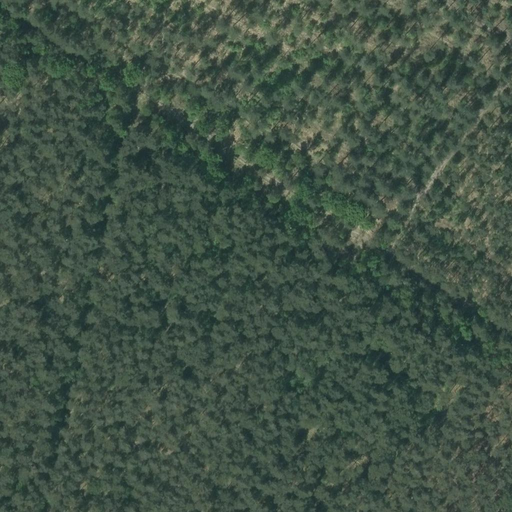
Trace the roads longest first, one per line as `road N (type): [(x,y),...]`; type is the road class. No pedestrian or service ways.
road 1 (track): [(383,248),(135,91),(44,511)]
road 2 (track): [(383,248),(511,72)]
road 3 (track): [(135,91),(0,3)]
road 4 (track): [(511,331),(383,248)]
